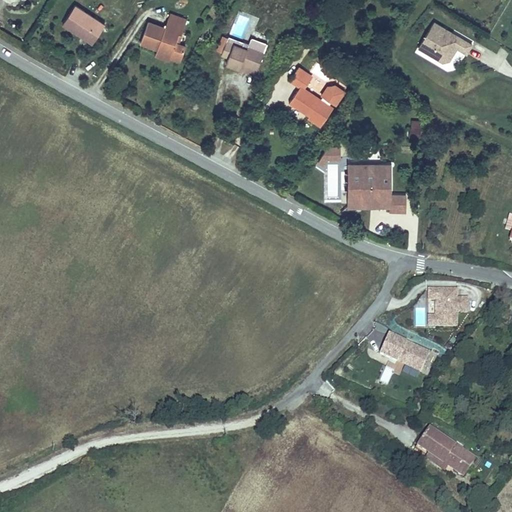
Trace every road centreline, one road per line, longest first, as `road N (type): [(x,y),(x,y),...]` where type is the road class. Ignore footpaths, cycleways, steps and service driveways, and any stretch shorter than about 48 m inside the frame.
road 1 (unclassified): [(400,259),(372,308),(287,402),(215,426),(91,440),(0,481)]
road 2 (tertiary): [(0,51),(351,242),(400,259)]
road 3 (track): [(425,0),(398,38),(395,63),(435,102),(511,144)]
